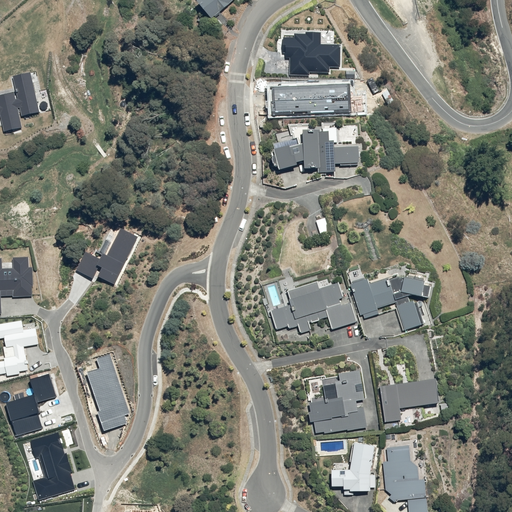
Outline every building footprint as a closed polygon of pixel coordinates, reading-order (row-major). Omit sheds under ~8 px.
[(207,0),(202,5),(218,22),(240,0),(207,0)] [(295,38),(284,38),(284,53),(286,53),(286,58),(291,59),(290,75),(310,75),(310,72),(330,73),(330,67),(341,67),(341,45),(321,45),(322,33),(306,32),(306,34),(295,34),(295,38)] [(284,172),(309,163),(309,172),(339,171),(339,166),(362,165),(362,149),(339,149),(338,144),(333,144),(333,134),(308,135),(308,144),(280,154),(284,172)] [(329,233),(326,217),(317,219),(320,235),(329,233)] [(0,313),(2,313),(1,296),(14,295),(14,297),(33,296),(33,286),(34,286),(33,268),(30,268),(29,257),(13,258),(13,268),(3,269),(3,258),(0,258),(0,313)] [(371,279),(354,285),(363,319),(382,313),(381,310),(398,305),(406,332),(426,326),(420,305),(410,308),(407,296),(428,300),(431,285),(409,281),(391,282),(373,287),(371,279)] [(321,284),(292,294),(296,307),(276,314),(281,330),(291,327),(292,330),(302,327),(305,335),(315,332),(313,324),(331,318),(335,330),(360,323),(354,304),(349,305),(343,285),(324,291),(321,284)] [(0,338),(6,338),(7,348),(14,347),(16,357),(5,359),(6,361),(0,362),(0,374),(7,373),(8,377),(21,374),(20,372),(29,371),(25,348),(40,345),(37,328),(24,330),(22,321),(0,324),(0,338)] [(339,380),(339,383),(327,385),(329,399),(314,401),(316,411),(313,411),(315,420),(317,420),(319,431),(326,430),(327,433),(368,427),(366,413),(360,414),(359,400),(366,399),(365,390),(360,391),(359,383),(364,383),(362,370),(343,372),(343,379),(339,380)] [(36,397),(8,405),(17,436),(43,428),(37,408),(39,408),(38,403),(57,397),(50,374),(38,378),(40,384),(33,385),(36,397)] [(436,379),(381,387),(386,422),(402,420),(400,409),(440,403),(436,379)] [(61,433),(32,441),(37,458),(39,457),(45,477),(33,481),(39,501),(77,490),(61,433)] [(356,467),(337,467),(337,484),(349,484),(349,487),(355,487),(355,489),(375,490),(375,487),(378,487),(379,443),(357,442),(356,467)] [(423,465),(414,459),(413,444),(390,446),(391,460),(386,461),(388,489),(394,493),(392,497),(398,502),(401,498),(411,498),(411,511),(431,511),(431,478),(423,478),(423,465)]
